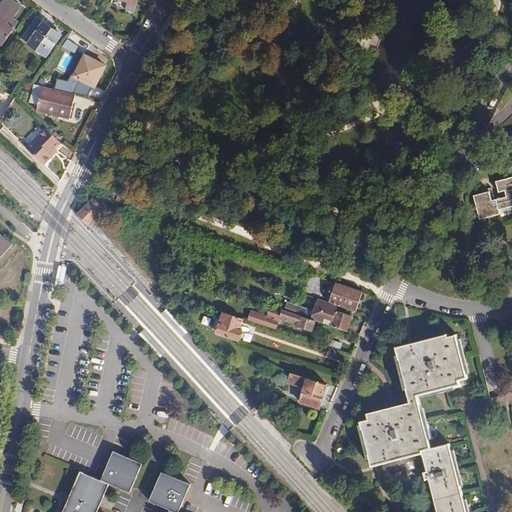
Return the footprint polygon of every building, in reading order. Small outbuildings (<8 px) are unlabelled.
[(12,0),(4,0),(0,6),(0,43),(2,46),(19,22),(14,18),(22,6),(12,0)] [(111,0),(110,5),(134,12),(137,0),(111,0)] [(62,35),(37,18),(22,39),(46,57),(62,35)] [(67,39),(63,46),(75,52),(78,45),(67,39)] [(95,88),(103,72),(99,71),(103,64),(85,55),(74,77),(95,88)] [(69,118),(75,94),(42,86),(36,110),(69,118)] [(50,153),(60,144),(45,129),(45,130),(26,148),(43,164),(51,155),(50,153)] [(490,191),(473,196),(480,220),(500,215),(499,210),(511,206),(511,177),(496,182),(499,193),(505,191),(507,197),(492,201),(490,191)] [(90,223),(103,210),(101,209),(105,205),(97,197),(94,200),(93,199),(79,213),(78,214),(88,225),(90,223)] [(0,259),(11,247),(0,237),(0,259)] [(355,312),(362,292),(336,282),(329,303),(338,306),(355,312)] [(352,317),(336,311),(338,306),(329,303),(318,299),(314,311),(288,302),(285,311),(315,321),(347,332),(352,317)] [(285,311),(268,305),(265,315),(264,317),(277,321),(277,319),(280,320),(296,325),(296,327),(311,332),(315,321),(285,311)] [(264,317),(265,315),(251,310),(247,320),(277,330),(280,320),(277,319),(277,321),(264,317)] [(239,329),(242,318),(223,312),(216,332),(238,340),(242,330),(239,329)] [(10,331),(16,332),(19,318),(12,316),(10,331)] [(465,511),(448,444),(430,449),(416,396),(457,386),(459,385),(459,384),(458,380),(466,378),(455,336),(447,338),(446,335),(396,348),(410,403),(367,414),(368,420),(360,422),(372,466),(422,453),(427,472),(424,473),(426,480),(429,479),(437,511),(465,511)] [(348,363),(351,354),(330,347),(327,356),(348,363)] [(319,409),(327,385),(291,373),(287,383),(303,388),(298,402),(319,409)] [(114,452),(102,481),(81,473),(64,511),(98,511),(110,485),(130,493),(142,464),(114,452)] [(179,511),(191,485),(162,473),(150,502),(170,511),(169,511),(179,511)]
